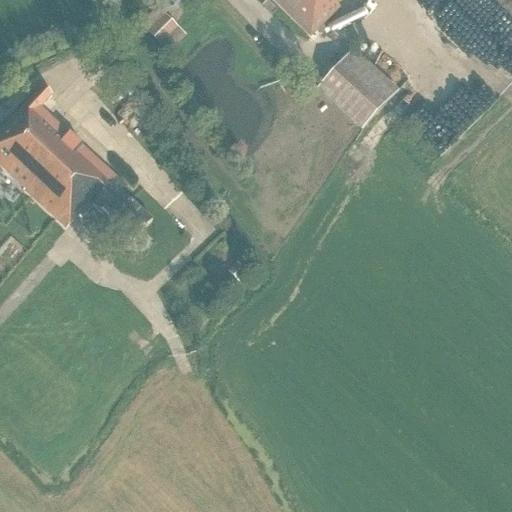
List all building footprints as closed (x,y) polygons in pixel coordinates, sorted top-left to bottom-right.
[(270,0),(309,38),(339,9),(334,4),(337,0),(270,0)] [(177,30),(155,9),(138,26),(159,47),(177,30)] [(317,89),(361,130),(395,94),(351,53),(317,89)] [(50,96),(42,88),(0,133),(0,170),(65,231),(77,218),(79,220),(92,207),(132,243),(151,222),(120,194),(124,189),(80,147),(71,156),(58,144),(66,135),(39,109),(50,96)] [(229,266),(237,278),(248,270),(240,259),(229,266)]
